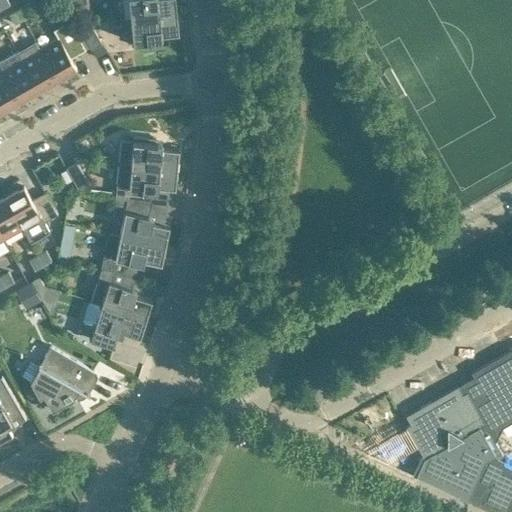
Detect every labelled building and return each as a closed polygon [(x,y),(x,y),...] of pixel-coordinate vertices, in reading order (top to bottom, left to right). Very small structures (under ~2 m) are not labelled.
[(7,0),(0,0),(0,6),(1,8),(9,3),(7,0)] [(128,0),(130,18),(177,13),(175,0),(128,0)] [(26,3),(17,8),(23,18),(31,13),(26,3)] [(23,18),(17,8),(9,13),(14,23),(23,18)] [(179,33),(177,13),(130,18),(133,46),(148,44),(147,40),(161,39),(161,35),(179,33)] [(85,49),(69,20),(53,29),(57,37),(39,47),(57,79),(76,68),(70,57),(85,49)] [(79,28),(91,49),(101,43),(89,22),(79,28)] [(39,47),(20,58),(38,89),(57,79),(39,47)] [(20,58),(16,51),(0,60),(0,65),(2,69),(19,100),(38,89),(20,58)] [(2,69),(0,69),(0,109),(1,111),(19,100),(2,69)] [(133,135),(132,140),(121,139),(118,162),(130,163),(177,168),(179,148),(161,146),(161,142),(147,141),(148,137),(133,135)] [(66,167),(77,188),(88,182),(76,161),(66,167)] [(175,187),(177,168),(130,163),(118,162),(115,197),(127,199),(150,203),(152,190),(157,190),(157,185),(175,187)] [(45,192),(31,199),(24,186),(4,197),(22,228),(41,217),(43,221),(57,214),(45,192)] [(4,197),(0,198),(0,232),(3,238),(22,228),(4,197)] [(148,215),(150,203),(127,199),(119,234),(165,244),(169,225),(152,221),(153,216),(148,215)] [(165,244),(119,234),(109,232),(101,266),(135,275),(138,263),(143,264),(144,259),(161,263),(165,244)] [(46,250),(37,254),(43,264),(51,260),(46,250)] [(43,264),(37,254),(28,259),(34,269),(43,264)] [(135,275),(101,266),(91,300),(145,318),(151,299),(135,294),(136,289),(131,288),(135,275)] [(8,271),(0,275),(0,276),(5,286),(14,281),(8,271)] [(32,282),(17,290),(27,308),(42,299),(32,282)] [(145,318),(91,300),(90,302),(91,302),(90,303),(87,304),(83,319),(84,322),(94,325),(90,337),(89,337),(89,338),(114,346),(114,345),(113,344),(116,334),(121,335),(123,331),(139,336),(145,318)] [(74,394),(78,387),(89,393),(90,392),(87,391),(95,377),(91,374),(93,371),(93,372),(94,370),(50,345),(29,380),(30,381),(39,397),(43,394),(52,409),(75,396),(74,394)] [(511,348),(471,372),(473,376),(475,380),(471,382),(490,416),(494,414),(502,427),(511,421),(511,348)] [(0,438),(12,432),(6,421),(21,412),(24,418),(26,417),(1,375),(0,376),(0,438)] [(376,447),(366,452),(415,475),(494,511),(497,511),(509,487),(511,488),(511,464),(497,457),(496,455),(500,452),(502,455),(503,454),(495,441),(494,440),(467,391),(462,393),(457,385),(405,415),(410,423),(408,424),(406,425),(407,428),(376,447)]
